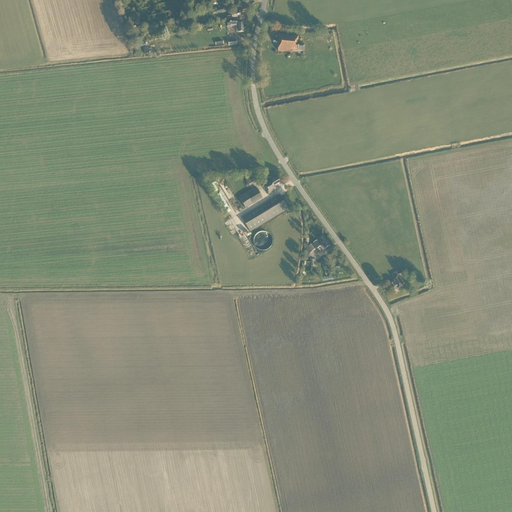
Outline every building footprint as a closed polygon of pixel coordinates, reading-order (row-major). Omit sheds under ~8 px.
[(250,12),(249,6),(240,8),(241,11),(239,12),(231,14),(232,19),(242,16),(242,17),(246,16),(245,13),(250,12)] [(243,28),(245,28),(245,25),(243,25),(243,22),(238,22),(238,20),(234,20),(234,21),(230,21),(230,22),(228,22),(228,26),(236,26),(236,33),(243,33),(243,28)] [(297,51),(303,52),(304,45),(298,44),(298,43),(298,36),(279,35),(278,51),(292,52),(292,51),(297,52),(297,51)] [(258,181),(255,176),(246,181),(249,187),(258,181)] [(262,187),(267,195),(276,190),(274,187),(278,185),(274,180),(271,182),(271,181),(262,187)] [(245,209),(252,205),(263,198),(256,187),(245,194),(239,198),(245,209)] [(288,209),(280,195),(242,218),(250,232),(288,209)] [(330,246),(323,235),(318,238),(321,243),(320,244),(317,241),(314,243),(314,244),(317,248),(318,249),(320,247),(323,245),(326,249),(330,246)] [(403,285),(398,276),(407,270),(406,268),(403,269),(403,268),(392,274),(394,278),(394,281),(388,284),(393,292),(399,288),(403,285)]
